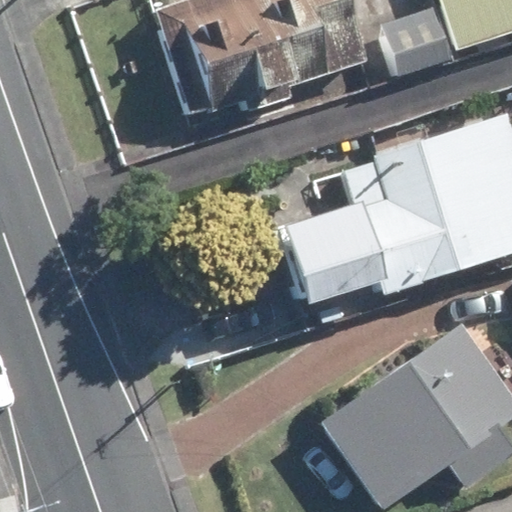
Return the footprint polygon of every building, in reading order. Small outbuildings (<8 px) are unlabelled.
[(340,0),(197,0),(152,15),(188,124),(361,66),(340,0)] [(511,0),(432,0),(451,54),(511,33),(511,0)] [(430,15),(380,31),(396,83),(446,67),(430,15)] [(352,209),(276,233),(301,310),(374,288),(378,298),(511,254),(511,152),(501,119),(339,171),(352,209)] [(511,459),(493,434),(511,420),(511,411),(456,329),(314,428),(373,511),(381,511),(442,471),(459,494),(511,459)]
